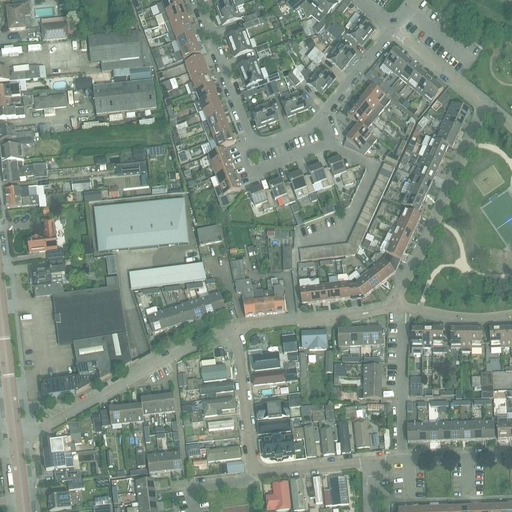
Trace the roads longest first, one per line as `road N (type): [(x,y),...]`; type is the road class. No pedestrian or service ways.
road 1 (residential): [(16,449),(40,428),(233,328)]
road 2 (residential): [(328,145),(373,169),(349,230),(294,236)]
road 3 (residential): [(398,459),(395,307)]
road 4 (residential): [(252,140),(194,0)]
road 5 (residential): [(233,328),(252,476)]
road 6 (residential): [(16,449),(0,301)]
road 7 (residential): [(233,328),(377,310)]
